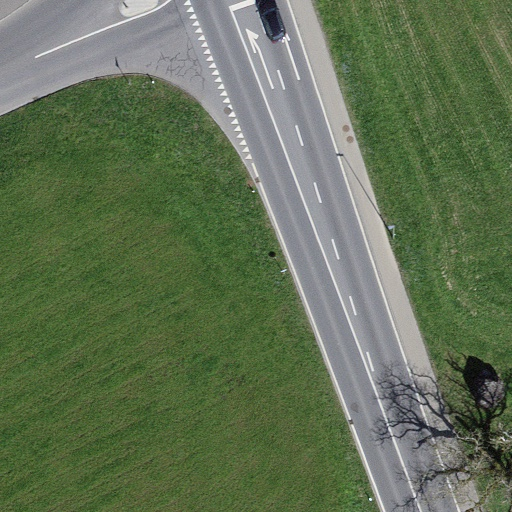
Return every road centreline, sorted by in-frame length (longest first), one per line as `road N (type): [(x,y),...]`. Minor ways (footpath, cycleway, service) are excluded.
road 1 (secondary): [(222,0),(428,511)]
road 2 (unclassified): [(0,69),(130,0)]
